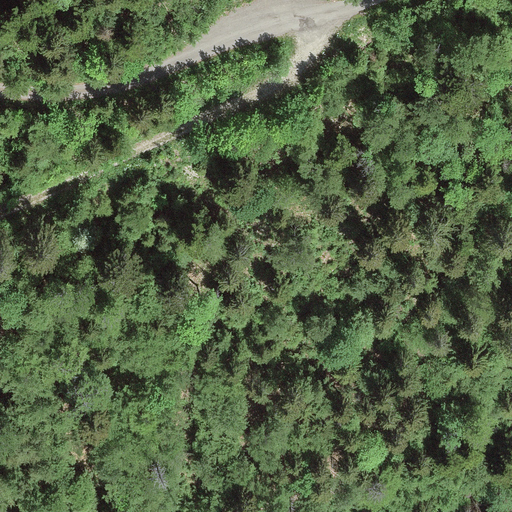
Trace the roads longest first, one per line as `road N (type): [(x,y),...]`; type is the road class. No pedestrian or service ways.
road 1 (track): [(0,215),(295,78),(314,61),(326,16)]
road 2 (track): [(371,0),(110,88),(0,92)]
